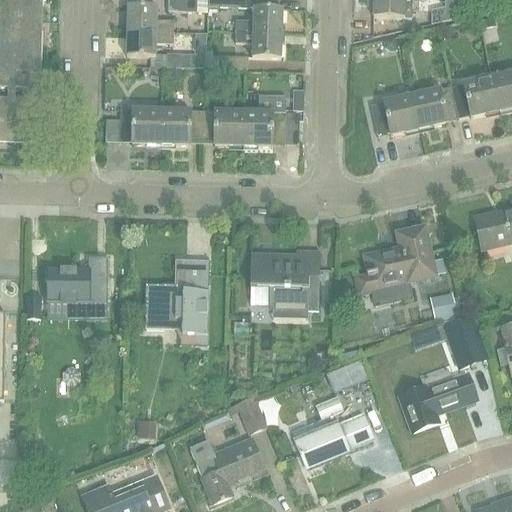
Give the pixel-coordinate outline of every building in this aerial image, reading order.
[(42,21),(42,0),(6,0),(6,21),(42,21)] [(168,0),(167,0),(167,14),(195,15),(196,1),(168,0)] [(249,11),(249,0),(206,0),(207,1),(207,9),(249,11)] [(373,0),(373,20),(411,21),(411,0),(373,0)] [(452,22),(453,0),(444,0),(444,10),(431,12),(430,27),(452,22)] [(127,9),(126,35),(156,36),(173,36),(174,24),(156,24),(156,9),(127,9)] [(236,34),(252,35),(281,36),(282,11),(253,10),(253,23),(236,23),(236,34)] [(6,21),(5,48),(41,49),(42,21),(6,21)] [(491,21),(483,22),(484,31),(493,29),(491,21)] [(280,62),(281,57),(281,36),(252,35),(236,34),(236,45),(252,46),(251,57),(251,61),(280,62)] [(155,60),(155,57),(156,47),(173,47),(173,36),(156,36),(126,35),(126,57),(126,60),(155,60)] [(394,40),(381,43),(383,49),(389,53),(396,51),(394,40)] [(40,78),(41,49),(5,48),(5,76),(0,75),(0,91),(30,92),(30,78),(40,78)] [(166,57),(166,70),(194,72),(195,58),(166,57)] [(246,72),(247,61),(212,59),(211,71),(246,72)] [(511,75),(491,80),(498,114),(511,111),(511,75)] [(469,121),(498,114),(491,80),(462,87),(462,88),(450,90),(456,115),(467,112),(469,121)] [(444,118),(456,115),(450,90),(438,93),(438,92),(410,98),(418,132),(446,126),(444,118)] [(258,98),(258,114),(243,114),(242,149),(271,150),(272,140),(284,141),(285,99),(258,98)] [(390,139),(418,132),(410,98),(382,105),(370,108),(375,133),(388,130),(390,139)] [(292,103),(292,113),(302,113),(303,103),(292,103)] [(10,109),(0,108),(0,144),(9,145),(10,109)] [(39,110),(10,109),(9,145),(38,146),(39,110)] [(131,147),(159,147),(160,113),(132,112),(131,113),(119,113),(119,138),(131,138),(131,147)] [(189,139),(202,139),(202,115),(190,114),(160,113),(159,147),(189,148),(189,139)] [(242,149),(243,114),(214,114),(214,115),(202,115),(202,139),(213,140),(213,148),(242,149)] [(511,214),(490,219),(490,217),(473,220),(480,253),(511,246),(511,214)] [(367,277),(355,280),(359,295),(433,279),(423,232),(397,238),(400,251),(363,260),(367,277)] [(269,260),(249,260),(248,308),(307,309),(307,313),(318,313),(319,253),(296,253),(296,257),(269,256),(269,260)] [(106,322),(106,260),(88,260),(88,271),(47,271),(47,303),(74,303),(74,322),(106,322)] [(145,288),(144,330),(161,330),(161,320),(182,321),(181,350),(205,351),(207,290),(209,290),(209,264),(185,264),(184,289),(145,288)] [(40,323),(40,297),(26,297),(25,323),(40,323)] [(455,306),(433,311),(437,327),(464,321),(460,305),(455,306)] [(443,330),(458,372),(486,362),(472,320),(443,330)] [(504,349),(497,350),(501,368),(509,366),(511,379),(511,327),(500,330),(504,349)] [(374,355),(369,367),(379,371),(383,359),(374,355)] [(362,362),(341,371),(350,393),(370,384),(362,362)] [(435,418),(461,408),(464,410),(474,407),(475,403),(476,403),(467,377),(453,382),(452,380),(452,381),(450,377),(447,375),(424,383),(422,386),(424,391),(400,400),(405,413),(403,417),(408,432),(412,434),(412,435),(438,426),(435,418)] [(253,385),(237,385),(237,395),(253,395),(253,385)] [(237,409),(248,438),(266,431),(254,402),(237,409)] [(321,423),(291,435),(306,473),(349,455),(347,452),(372,442),(362,418),(337,428),(336,425),(333,418),(342,415),(337,402),(316,410),(321,423)] [(138,427),(137,440),(156,441),(157,428),(138,427)] [(226,486),(263,471),(251,441),(214,456),(208,443),(190,451),(213,507),(231,500),(226,486)] [(128,466),(144,461),(139,446),(123,451),(128,466)] [(164,511),(168,511),(155,479),(110,497),(107,489),(82,500),(86,511),(164,511)] [(51,489),(38,494),(44,508),(57,503),(51,489)] [(511,511),(511,500),(497,506),(498,507),(483,511),(511,511)]
